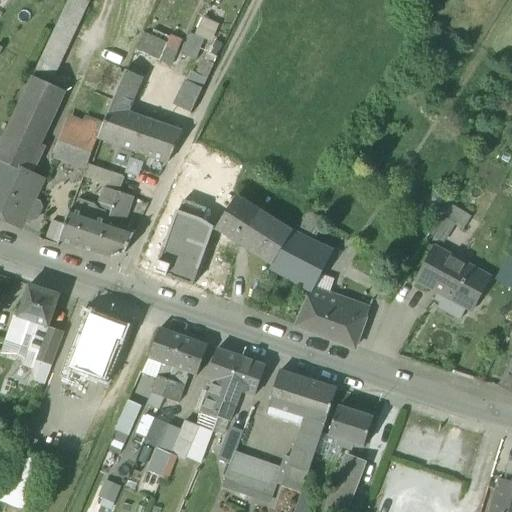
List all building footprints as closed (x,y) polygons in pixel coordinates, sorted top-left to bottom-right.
[(69,0),(32,77),(50,86),(91,0),(69,0)] [(203,19),(195,37),(204,41),(212,44),(220,27),(203,19)] [(104,64),(125,73),(126,72),(130,63),(143,34),(144,34),(133,30),(115,67),(105,63),(104,64)] [(141,54),(170,67),(181,41),(170,36),(167,46),(143,34),(130,63),(136,66),(141,54)] [(181,55),(196,62),(204,41),(195,37),(190,35),(181,55)] [(197,75),(207,80),(218,58),(209,54),(205,62),(203,61),(197,75)] [(113,102),(111,108),(126,113),(141,78),(126,72),(125,73),(117,93),(113,102)] [(176,107),(191,115),(207,80),(197,75),(193,73),(176,107)] [(2,163),(27,175),(28,174),(66,93),(50,86),(32,77),(0,147),(0,162),(1,164),(2,163)] [(83,167),(86,169),(88,166),(98,139),(111,108),(113,102),(93,94),(93,95),(94,96),(82,125),(69,121),(59,142),(89,153),(83,167)] [(158,124),(126,113),(111,108),(98,139),(133,152),(146,156),(168,164),(182,133),(165,127),(167,122),(159,120),(158,124)] [(54,156),(83,167),(89,153),(59,142),(54,156)] [(349,155),(363,163),(370,152),(356,143),(349,155)] [(146,156),(133,152),(125,174),(138,178),(146,156)] [(0,166),(0,218),(21,228),(25,220),(30,222),(36,220),(41,208),(39,202),(34,200),(43,181),(28,174),(27,175),(2,163),(1,164),(0,166)] [(120,177),(88,166),(86,169),(82,179),(114,190),(120,177)] [(108,223),(121,228),(132,198),(105,189),(100,204),(101,204),(100,208),(99,212),(110,216),(108,223)] [(434,206),(442,211),(448,202),(440,197),(434,206)] [(216,229),(273,266),(292,233),(235,199),(216,229)] [(78,201),(74,212),(108,223),(110,216),(99,212),(100,208),(78,201)] [(154,273),(193,287),(216,229),(205,222),(209,210),(185,201),(181,213),(178,212),(154,273)] [(446,205),(440,215),(453,223),(463,229),(469,219),(446,205)] [(89,251),(113,259),(125,254),(135,233),(121,228),(108,223),(74,212),(70,211),(65,226),(59,241),(89,251)] [(293,233),(310,241),(320,222),(306,212),(293,233)] [(442,240),(453,223),(440,215),(430,232),(442,240)] [(45,243),(57,246),(59,241),(65,226),(53,222),(49,233),(42,230),(38,240),(45,243)] [(310,292),(311,293),(313,289),(321,274),(333,252),(310,241),(293,233),(270,270),(310,292)] [(417,281),(438,293),(467,309),(472,312),(490,279),(434,248),(417,281)] [(495,281),(506,287),(511,277),(511,259),(509,258),(495,281)] [(321,274),(313,289),(330,295),(337,283),(321,274)] [(8,342),(39,352),(47,328),(48,329),(48,328),(59,296),(29,286),(18,318),(17,318),(8,342)] [(370,310),(330,295),(313,289),(311,293),(310,292),(298,320),(295,327),(355,349),(370,310)] [(463,316),(467,309),(438,293),(434,300),(463,316)] [(133,325),(87,307),(61,376),(86,386),(89,377),(108,383),(133,325)] [(36,362),(52,367),(64,334),(48,328),(48,329),(47,328),(39,352),(36,362)] [(148,359),(162,364),(174,368),(184,338),(159,329),(148,359)] [(184,338),(174,368),(188,373),(197,376),(208,347),(184,338)] [(35,365),(36,362),(39,352),(8,342),(4,355),(35,365)] [(206,380),(214,382),(230,388),(241,358),(217,350),(206,380)] [(241,358),(230,388),(241,392),(254,397),(265,367),(241,358)] [(162,364),(148,359),(143,374),(157,380),(158,377),(162,364)] [(511,361),(499,387),(511,393),(511,361)] [(170,381),(174,368),(162,364),(158,377),(170,381)] [(186,378),(188,373),(174,368),(170,381),(163,399),(164,399),(178,405),(188,378),(186,378)] [(267,414),(302,425),(323,432),(337,390),(306,380),(281,372),(267,414)] [(157,380),(151,395),(163,399),(170,381),(158,377),(157,380)] [(225,402),(230,388),(214,382),(202,412),(219,419),(225,402)] [(236,406),(241,392),(230,388),(225,402),(236,406)] [(164,399),(163,399),(151,395),(147,406),(159,410),(164,399)] [(118,432),(128,437),(141,407),(128,402),(116,431),(118,432)] [(228,422),(229,423),(236,406),(225,402),(219,419),(228,422)] [(337,445),(351,450),(353,444),(363,448),(373,419),(338,408),(329,436),(339,440),(337,445)] [(219,419),(202,412),(196,427),(200,428),(212,434),(213,432),(219,419)] [(153,422),(154,419),(144,415),(136,435),(145,439),(153,422)] [(228,422),(219,419),(213,432),(222,436),(228,422)] [(163,427),(153,422),(145,439),(143,444),(154,449),(163,427)] [(177,457),(186,461),(187,458),(200,428),(196,427),(185,422),(181,431),(170,455),(177,457)] [(157,449),(170,455),(181,431),(168,425),(157,449)] [(302,425),(288,467),(308,474),(323,432),(302,425)] [(200,464),(212,434),(200,428),(187,458),(200,464)] [(219,459),(231,463),(235,454),(243,433),(231,429),(219,459)] [(128,437),(118,432),(110,451),(120,455),(128,437)] [(161,478),(170,455),(157,449),(147,472),(161,478)] [(282,470),(235,454),(231,463),(225,479),(244,485),(272,495),(273,495),(282,470)] [(27,510),(39,462),(12,455),(0,504),(27,510)] [(167,481),(177,457),(170,455),(161,478),(167,481)] [(338,490),(353,496),(365,463),(351,457),(338,490)] [(303,491),(308,474),(288,467),(281,487),(301,494),(302,494),(303,491)] [(98,500),(114,504),(119,485),(104,480),(98,500)] [(511,511),(511,483),(504,481),(499,480),(489,511),(511,511)] [(240,494),(269,503),(272,495),(244,485),(240,494)] [(353,496),(338,490),(330,508),(340,511),(346,511),(348,508),(353,496)] [(307,511),(313,495),(303,491),(302,494),(295,511),(307,511)] [(360,511),(365,501),(353,496),(348,508),(357,511),(360,511)]
